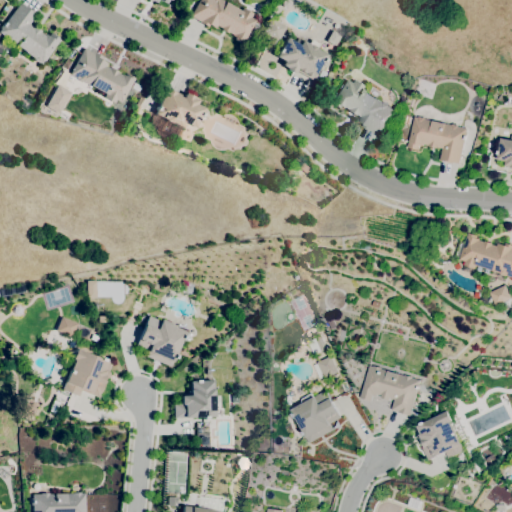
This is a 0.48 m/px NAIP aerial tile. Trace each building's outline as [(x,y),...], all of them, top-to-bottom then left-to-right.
[(241,44),(233,39),(235,37),(232,36),(232,35),(228,32),(227,33),(220,29),(221,28),(216,25),(214,28),(208,24),(206,27),(198,22),(199,22),(189,16),(198,0),(222,0),(225,2),(240,10),(241,7),(252,14),(250,17),(255,20),(241,44)] [(41,64),(39,62),(38,63),(32,59),(33,58),(25,52),(15,45),(0,34),(0,28),(19,3),(29,10),(35,14),(28,24),(33,27),(34,26),(40,31),(39,32),(44,35),(45,34),(48,36),(50,33),(59,39),(41,64)] [(284,26),(269,18),(261,33),(276,41),(284,26)] [(309,79),(294,71),(292,74),(284,69),(285,68),(281,65),(283,61),(275,56),(277,52),(277,51),(278,48),(279,48),(285,37),(293,42),(296,38),(308,45),(309,44),(314,47),(314,48),(325,54),(312,77),(311,77),(309,79)] [(113,103),(102,97),(104,94),(90,86),(83,82),(82,83),(76,79),(77,79),(68,74),(83,47),(93,53),(103,58),(101,60),(106,63),(104,66),(110,69),(110,67),(117,71),(116,72),(121,75),(121,74),(125,76),(126,73),(134,78),(120,103),(115,100),(113,103)] [(379,137),(370,131),(370,132),(361,126),(362,124),(357,120),(359,117),(354,114),(353,116),(347,112),(348,110),(343,107),(343,108),(340,106),(338,108),(331,103),(346,79),(351,83),(353,79),(363,86),(361,89),(375,98),(376,98),(382,102),(388,105),(387,106),(396,111),(379,137)] [(69,92),(55,84),(42,107),(55,115),(69,92)] [(183,128),(176,125),(170,122),(170,123),(164,120),(164,119),(153,114),(165,89),(174,93),(174,94),(182,98),(184,93),(192,97),(192,98),(197,100),(195,104),(203,108),(194,128),(185,123),(183,128)] [(134,116),(130,114),(135,104),(139,107),(134,116)] [(459,163),(451,161),(451,163),(440,160),(442,148),(437,147),(436,148),(429,146),(429,145),(423,144),(423,146),(420,145),(419,150),(407,147),(414,116),(418,117),(419,116),(425,118),(424,119),(451,125),(451,124),(458,125),(458,126),(467,128),(466,133),(467,133),(466,136),(459,163)] [(179,142),(173,139),(176,134),(181,137),(179,142)] [(511,167),(510,167),(510,166),(505,166),(506,161),(496,159),(500,138),(510,140),(511,135),(511,167)] [(304,174),(296,167),(301,162),(308,169),(304,174)] [(511,278),(499,274),(499,273),(491,270),(476,265),(475,269),(463,265),(465,261),(459,259),(467,233),(476,236),(476,238),(479,239),(479,240),(484,242),(484,240),(492,243),(491,244),(496,246),(498,242),(507,245),(508,243),(511,245),(511,278)] [(93,280),(84,280),(84,297),(94,297),(93,280)] [(0,297),(0,289),(24,284),(25,292),(0,297)] [(511,298),(496,306),(490,293),(505,285),(511,298)] [(169,367),(144,356),(146,350),(135,345),(137,339),(147,316),(159,321),(160,319),(170,323),(169,326),(184,332),(182,335),(183,336),(181,339),(174,355),(175,355),(173,359),(172,359),(169,367)] [(71,337),(54,330),(60,317),(76,323),(71,337)] [(314,354),(308,342),(315,338),(321,335),(327,349),(321,352),(321,351),(314,354)] [(97,397),(80,390),(77,396),(61,389),(64,382),(73,360),(71,359),(76,349),(99,359),(100,357),(104,359),(103,360),(106,362),(110,363),(107,372),(108,374),(107,378),(102,378),(101,382),(103,383),(100,393),(99,392),(97,397)] [(320,379),(314,365),(317,364),(317,362),(330,356),(338,372),(324,378),(324,377),(320,379)] [(409,415),(391,410),(394,400),(389,398),(389,401),(381,398),(381,396),(376,395),(376,396),(372,395),(371,401),(360,398),(369,365),(374,366),(381,368),(381,369),(387,371),(388,370),(408,376),(408,377),(420,380),(409,415)] [(202,418),(202,417),(183,418),(183,417),(173,418),(172,403),(180,403),(180,396),(189,395),(189,390),(190,390),(189,381),(195,381),(195,380),(198,380),(199,381),(212,380),(212,389),(213,417),(206,417),(206,418),(202,418)] [(310,443),(306,437),(305,437),(291,410),(301,404),(302,399),(312,394),(314,397),(325,391),(330,399),(330,398),(338,412),(341,418),(330,424),(331,425),(330,425),(333,430),(310,443)] [(232,403),(231,395),(238,395),(239,402),(232,403)] [(55,413),(48,411),(53,400),(59,402),(55,413)] [(428,460),(422,447),(424,446),(422,442),(419,443),(416,436),(420,434),(416,426),(448,411),(452,421),(451,422),(461,445),(464,451),(449,458),(446,452),(437,456),(428,460)] [(31,511),(31,505),(29,505),(29,498),(31,498),(31,494),(39,494),(39,493),(47,493),(47,494),(53,493),(53,494),(71,493),(71,492),(80,492),(80,493),(84,493),(84,511),(31,511)] [(175,506),(166,505),(167,497),(176,497),(175,506)]
